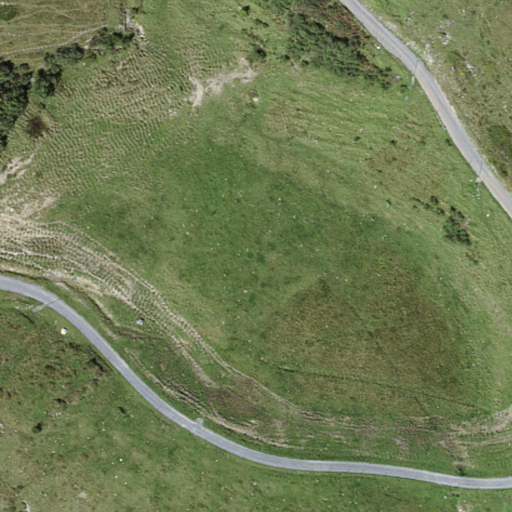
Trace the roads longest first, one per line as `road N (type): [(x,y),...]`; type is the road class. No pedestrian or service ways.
road 1 (track): [(500,484),(275,462),(224,445),(173,417),(66,312)]
road 2 (track): [(351,0),(433,88),(511,207)]
